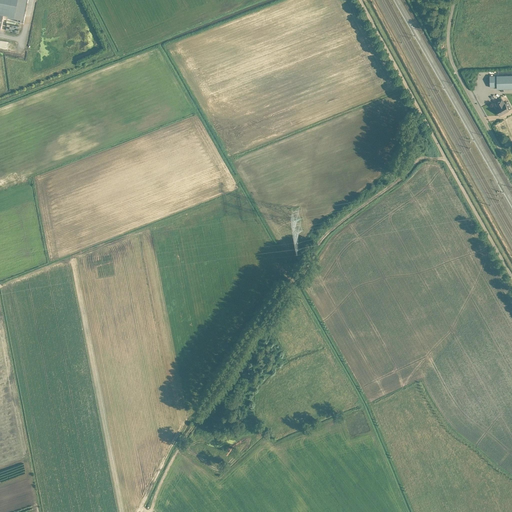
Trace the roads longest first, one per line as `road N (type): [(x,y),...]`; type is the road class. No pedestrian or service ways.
road 1 (unclassified): [(511,276),(360,0)]
road 2 (track): [(292,282),(167,472),(150,511)]
road 3 (track): [(445,157),(417,160),(329,230),(292,282)]
road 4 (unclassified): [(511,169),(451,56),(455,0)]
